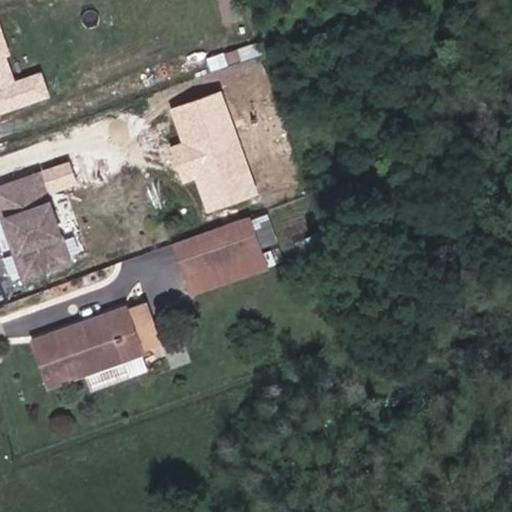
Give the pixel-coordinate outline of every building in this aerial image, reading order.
[(0,110),(51,96),(43,68),(17,75),(0,17),(0,110)] [(0,200),(28,276),(61,265),(55,247),(59,235),(63,234),(65,233),(43,174),(0,188),(0,200)] [(237,197),(219,201),(224,220),(241,215),(237,197)] [(256,218),(181,245),(197,289),(272,262),(256,218)] [(55,247),(61,265),(73,260),(63,234),(59,235),(55,247)] [(131,306),(38,341),(55,385),(133,356),(125,336),(140,330),(131,306)] [(125,336),(133,356),(148,350),(140,330),(125,336)]
